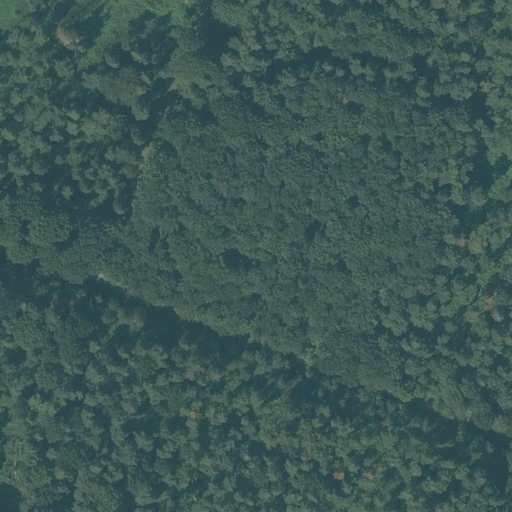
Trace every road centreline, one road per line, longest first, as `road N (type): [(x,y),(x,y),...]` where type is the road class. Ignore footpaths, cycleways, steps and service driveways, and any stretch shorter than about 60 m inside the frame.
road 1 (track): [(511,432),(87,268)]
road 2 (track): [(87,268),(199,0)]
